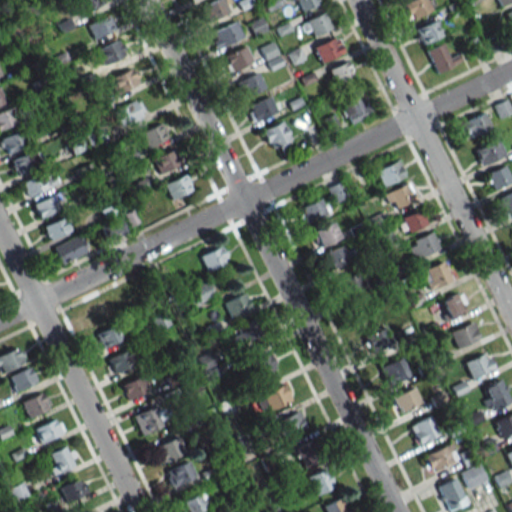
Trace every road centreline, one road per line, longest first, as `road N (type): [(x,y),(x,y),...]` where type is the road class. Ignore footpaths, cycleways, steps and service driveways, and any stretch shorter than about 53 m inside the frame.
road 1 (residential): [(0,319),(511,69)]
road 2 (residential): [(394,511),(144,0)]
road 3 (residential): [(511,319),(355,0)]
road 4 (residential): [(0,233),(136,511)]
